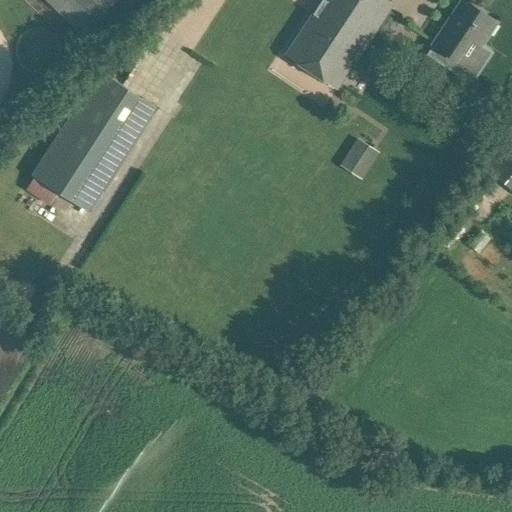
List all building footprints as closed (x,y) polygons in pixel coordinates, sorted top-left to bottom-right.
[(39,0),(78,38),(114,2),(111,0),(39,0)] [(386,0),(323,0),(287,54),(337,88),(393,4),(386,0)] [(497,22),(464,0),(462,0),(433,44),(434,44),(427,55),(471,84),(492,52),(482,45),(497,22)] [(34,175),(88,211),(156,106),(102,71),(34,175)] [(511,133),(483,166),(511,190),(511,133)] [(339,166),(359,180),(376,153),(356,140),(339,166)]
